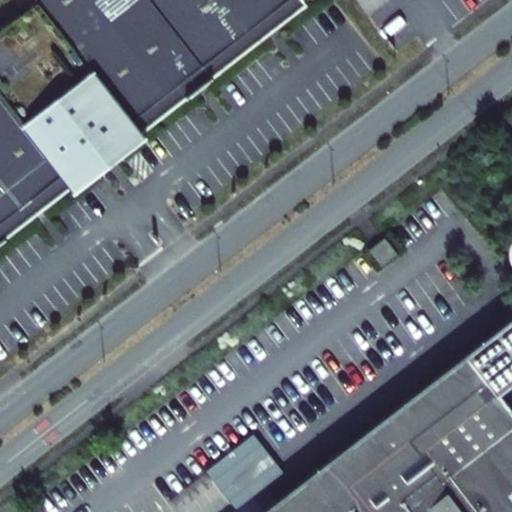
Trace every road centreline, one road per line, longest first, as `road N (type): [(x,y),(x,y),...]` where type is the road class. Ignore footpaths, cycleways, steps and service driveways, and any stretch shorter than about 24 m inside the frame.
road 1 (tertiary): [(0,467),(511,69)]
road 2 (tertiary): [(511,21),(0,418)]
